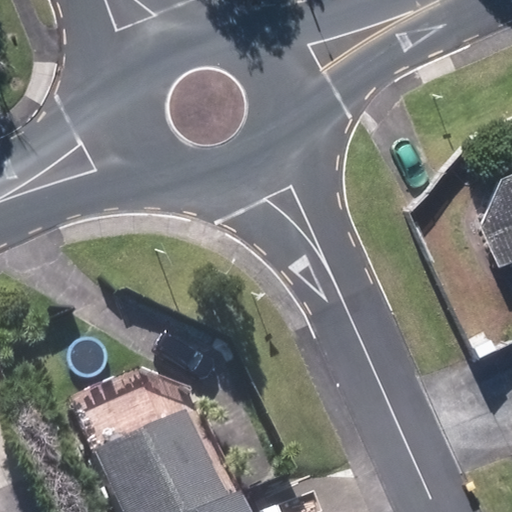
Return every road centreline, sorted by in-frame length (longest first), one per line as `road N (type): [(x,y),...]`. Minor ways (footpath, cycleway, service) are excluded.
road 1 (residential): [(447,511),(301,222),(257,166)]
road 2 (tertiary): [(457,0),(317,60),(282,88)]
road 3 (tertiary): [(142,142),(0,200)]
road 4 (tertiary): [(163,48),(219,33),(269,62),(282,88)]
road 5 (tertiary): [(257,166),(207,183),(158,163),(142,142)]
